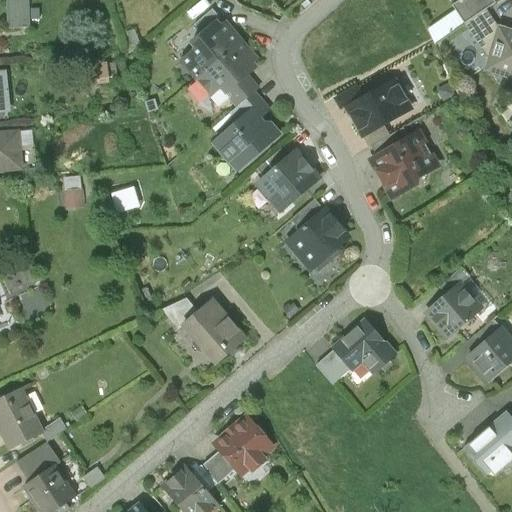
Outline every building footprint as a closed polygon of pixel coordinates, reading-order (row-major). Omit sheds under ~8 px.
[(27,0),(7,0),(8,27),(28,27),(27,0)] [(464,0),(463,1),(453,8),(464,25),(486,10),(495,4),(491,0),(464,0)] [(500,31),(486,10),(464,25),(478,46),(486,41),(493,51),(499,31),(500,31)] [(430,29),(441,39),(457,23),(446,13),(430,29)] [(216,23),(188,46),(193,52),(181,63),(196,80),(239,43),(223,24),(220,27),(216,23)] [(511,34),(500,31),(499,31),(493,51),(487,69),(511,76),(511,34)] [(134,34),(127,36),(131,45),(137,43),(134,34)] [(239,43),(196,80),(211,97),(210,98),(218,108),(228,99),(230,98),(226,94),(245,77),(254,69),(249,64),(254,60),(239,43)] [(245,77),(226,94),(230,98),(238,107),(254,94),(257,90),(245,77)] [(364,97),(364,99),(346,109),(362,137),(383,125),(410,110),(394,82),(373,94),(371,93),(369,92),(367,93),(365,95),(364,97)] [(453,95),(447,85),(436,91),(442,101),(453,95)] [(238,107),(231,114),(238,123),(244,118),(251,126),(268,111),(254,94),(238,107)] [(268,111),(251,126),(244,118),(238,123),(214,144),(222,153),(221,161),(229,162),(237,171),(278,136),(270,126),(266,126),(260,119),(269,112),(268,111)] [(383,125),(362,137),(368,148),(370,147),(389,136),(383,125)] [(389,136),(370,147),(377,159),(410,141),(403,129),(389,136)] [(19,133),(0,134),(0,168),(22,166),(19,133)] [(377,159),(374,161),(394,195),(415,183),(417,176),(436,165),(420,135),(410,141),(377,159)] [(253,182),(280,214),(319,179),(292,148),(253,182)] [(83,209),(82,193),(66,194),(67,210),(83,209)] [(314,200),(290,221),(300,232),(324,211),(314,200)] [(300,232),(287,244),(311,272),(315,268),(317,271),(341,251),(337,246),(347,238),(324,211),(300,232)] [(461,268),(438,287),(446,296),(459,285),(469,277),(461,268)] [(480,309),(459,285),(446,296),(426,314),(446,338),(480,309)] [(186,295),(166,308),(174,322),(195,310),(186,295)] [(243,340),(210,302),(184,325),(217,363),(243,340)] [(493,320),(475,335),(483,344),(501,329),(493,320)] [(395,356),(365,322),(333,350),(333,351),(350,370),(351,371),(362,361),(373,374),(395,356)] [(511,361),(511,342),(501,329),(483,344),(467,358),(488,382),(511,361)] [(333,351),(316,366),(332,385),(350,370),(333,351)] [(20,390),(0,400),(0,428),(11,449),(40,434),(42,433),(41,432),(20,390)] [(86,414),(81,407),(70,414),(76,422),(86,414)] [(511,419),(505,412),(463,448),(486,476),(490,473),(494,477),(511,461),(511,455),(511,454),(511,419)] [(247,418),(238,426),(236,424),(222,436),(223,438),(215,446),(220,452),(221,453),(220,459),(230,470),(237,477),(249,467),(250,469),(257,469),(262,465),(262,459),(260,457),(269,449),(257,435),(259,433),(247,418)] [(61,419),(41,432),(42,433),(40,434),(45,445),(61,434),(68,429),(61,419)] [(45,445),(16,463),(29,483),(53,466),(54,468),(59,465),(45,445)] [(220,452),(202,467),(216,483),(230,470),(220,459),(221,453),(220,452)] [(29,483),(24,487),(41,511),(54,511),(59,508),(61,511),(65,511),(69,509),(66,504),(75,498),(54,468),(53,466),(29,483)] [(192,476),(185,467),(162,488),(183,511),(209,511),(218,505),(207,492),(192,476)] [(216,483),(202,467),(192,476),(207,492),(216,483)] [(97,469),(81,480),(88,489),(104,479),(97,469)] [(148,511),(139,501),(126,511),(148,511)]
